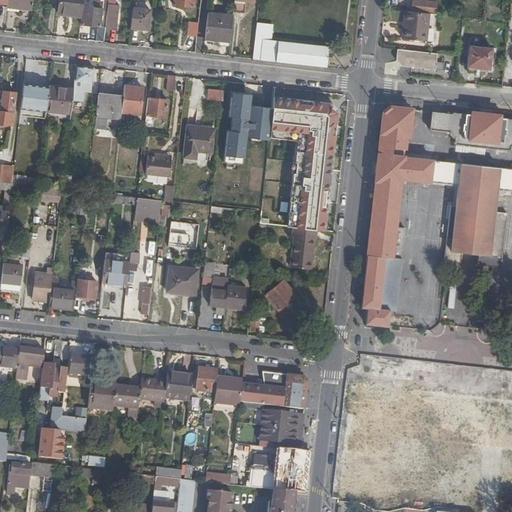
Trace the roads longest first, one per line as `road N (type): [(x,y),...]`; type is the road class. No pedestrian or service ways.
road 1 (residential): [(366,85),(0,43)]
road 2 (residential): [(0,320),(335,356)]
road 3 (residential): [(335,356),(366,85)]
road 4 (residential): [(315,511),(335,356)]
road 5 (residential): [(511,101),(366,85)]
road 6 (residential): [(495,511),(511,382)]
